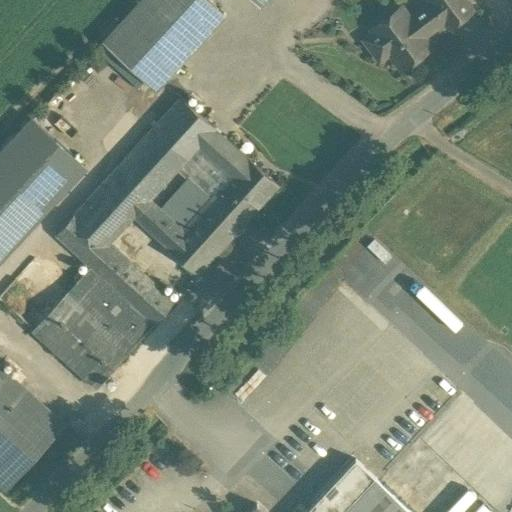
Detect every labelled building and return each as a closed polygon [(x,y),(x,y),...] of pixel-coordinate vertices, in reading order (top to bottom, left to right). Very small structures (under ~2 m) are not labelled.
[(208,0),(141,0),(105,41),(156,88),(224,14),(208,0)] [(464,0),(430,0),(445,20),(450,26),(472,9),(464,0)] [(402,6),(372,29),(379,39),(370,46),(380,60),(390,53),(401,68),(424,51),(418,44),(426,38),(424,36),(445,20),(432,2),(411,18),(402,6)] [(216,127),(181,96),(161,119),(195,150),(199,146),(215,128),(216,127)] [(33,118),(0,153),(0,258),(85,166),(33,118)] [(161,119),(115,169),(149,200),(195,150),(161,119)] [(215,128),(199,146),(208,155),(225,137),(215,128)] [(247,157),(228,140),(212,158),(231,175),(247,157)] [(231,175),(223,184),(218,180),(204,194),(209,199),(218,189),(249,218),(279,184),(248,156),(231,175)] [(149,200),(115,169),(75,212),(109,242),(133,215),(134,216),(149,200)] [(187,179),(161,208),(183,228),(209,199),(204,194),(187,179)] [(209,199),(183,228),(161,208),(160,208),(144,225),(198,274),(249,218),(218,189),(209,199)] [(109,242),(75,212),(55,234),(90,266),(154,323),(174,301),(109,242)] [(154,323),(90,266),(66,292),(130,350),(154,323)] [(130,350),(66,292),(33,329),(97,387),(130,350)] [(64,423),(0,365),(0,480),(7,487),(64,423)] [(116,380),(110,375),(105,381),(111,385),(116,380)] [(412,511),(356,458),(308,509),(300,502),(290,511),(412,511)]
